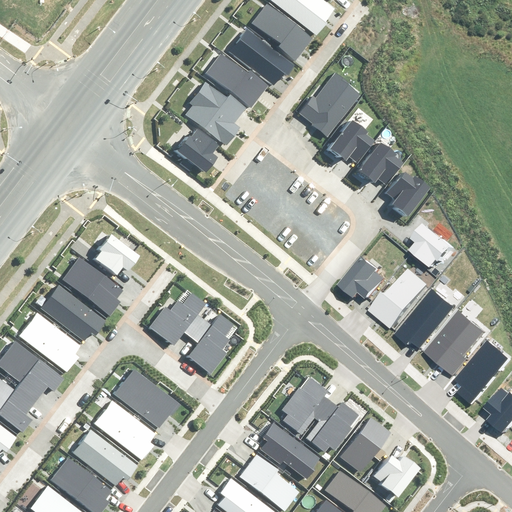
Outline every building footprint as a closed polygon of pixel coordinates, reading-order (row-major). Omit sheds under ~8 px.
[(178,152),(206,173),(218,158),(213,153),(219,145),(198,128),(191,137),(190,136),(178,152)] [(102,253),(97,260),(116,275),(122,267),(129,272),(141,256),(112,234),(99,251),(102,253)] [(81,257),(63,279),(110,315),(121,302),(117,299),(124,291),(81,257)] [(106,321),(59,284),(42,306),(85,339),(91,331),(95,334),(106,321)] [(165,308),(150,328),(175,346),(186,331),(192,336),(204,320),(196,314),(204,305),(189,294),(182,303),(177,300),(169,311),(165,308)] [(38,312),(21,334),(67,371),(78,357),(74,354),(81,346),(38,312)] [(186,355),(211,373),(226,354),(222,351),(230,340),(226,336),(233,327),(219,316),(211,325),(204,320),(192,336),(198,340),(186,355)] [(64,378),(16,341),(0,361),(0,366),(22,383),(19,386),(38,400),(49,386),(55,391),(64,378)] [(471,404),(508,359),(487,341),(454,380),(462,386),(457,392),(471,404)] [(115,393),(159,427),(166,418),(170,421),(181,407),(133,370),(115,393)] [(0,379),(0,415),(23,433),(33,419),(27,415),(38,400),(19,386),(16,391),(0,379)] [(501,434),(511,420),(511,394),(509,392),(508,393),(500,387),(483,409),(491,415),(486,422),(501,434)] [(149,444),(156,435),(112,401),(94,424),(134,455),(142,461),(153,447),(149,444)] [(280,460),(306,479),(310,474),(313,470),(312,468),(319,458),(271,422),(260,436),(268,442),(262,449),(279,462),(280,460)] [(0,423),(0,452),(3,449),(8,452),(19,437),(0,423)] [(72,451),(116,486),(123,477),(127,480),(138,466),(90,428),(72,451)] [(257,455),(240,476),(286,511),(300,493),(276,474),(278,471),(257,455)] [(105,501),(112,492),(68,458),(50,481),(89,511),(101,511),(108,504),(105,501)] [(376,511),(381,505),(338,472),(323,490),(347,510),(345,511),(376,511)] [(275,511),(230,477),(218,491),(226,497),(220,504),(230,511),(275,511)] [(30,508),(35,511),(82,511),(48,485),(30,508)] [(335,511),(320,500),(311,511),(335,511)]
